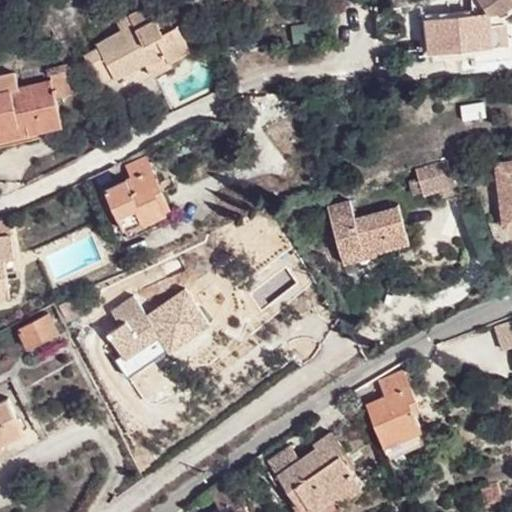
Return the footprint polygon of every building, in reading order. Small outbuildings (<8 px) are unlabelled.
[(471,15),(429,19),(433,50),(509,44),(505,11),(504,2),(507,0),(469,0),(470,8),(471,15)] [(131,25),(120,32),(96,45),(97,49),(84,57),(99,85),(113,77),(115,79),(144,62),(147,67),(166,56),(168,61),(190,49),(177,24),(159,34),(145,6),(127,18),(131,25)] [(115,24),(120,32),(131,25),(127,18),(115,24)] [(166,56),(147,67),(152,76),(170,66),(168,61),(166,56)] [(15,74),(0,76),(0,129),(24,125),(27,134),(61,126),(54,99),(73,95),(67,67),(58,68),(58,73),(49,75),(51,81),(18,89),(15,74)] [(24,125),(0,129),(0,140),(27,134),(24,125)] [(153,188),(159,185),(145,157),(126,166),(132,177),(105,190),(125,230),(141,222),(145,231),(174,216),(163,194),(157,197),(153,188)] [(452,184),(444,159),(414,168),(421,193),(452,184)] [(163,194),(159,185),(153,188),(157,197),(163,194)] [(331,220),(340,255),(373,246),(374,251),(408,242),(398,207),(354,219),(352,214),(331,220)] [(0,299),(10,299),(5,259),(14,258),(11,235),(0,236),(0,299)] [(373,246),(340,255),(343,264),(375,255),(374,251),(373,246)] [(107,334),(124,358),(142,345),(148,352),(165,341),(159,334),(171,325),(183,343),(210,323),(185,287),(157,306),(160,310),(149,318),(133,294),(110,311),(119,324),(107,334)] [(511,340),(511,314),(493,320),(500,344),(511,340)] [(46,316),(18,332),(29,351),(57,335),(46,316)] [(142,345),(124,358),(137,375),(183,343),(171,325),(159,334),(165,341),(148,352),(142,345)] [(385,395),(367,403),(390,460),(427,445),(414,411),(420,408),(403,369),(378,380),(385,395)] [(0,450),(5,448),(2,443),(24,431),(7,398),(0,401),(0,450)] [(291,444),(269,460),(301,507),(296,510),(297,511),(336,511),(348,504),(344,497),(363,484),(341,452),(344,449),(332,431),(316,442),(318,446),(301,457),(291,444)] [(213,511),(242,511),(241,510),(247,506),(229,480),(209,493),(219,508),(213,511)]
